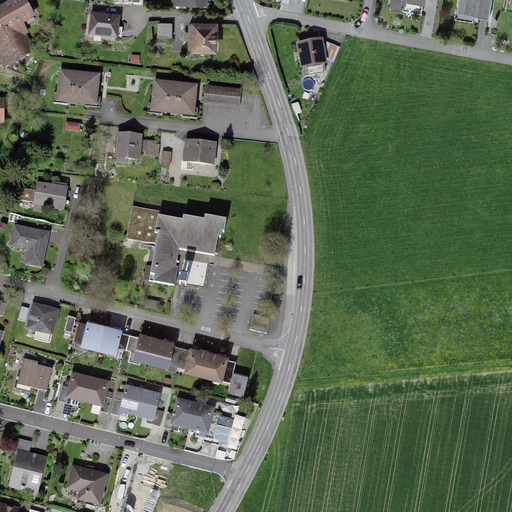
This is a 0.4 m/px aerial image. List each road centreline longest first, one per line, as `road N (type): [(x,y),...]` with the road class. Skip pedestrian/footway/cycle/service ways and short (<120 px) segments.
road 1 (secondary): [(249,21),(302,201),(303,288),(292,351)]
road 2 (residential): [(292,351),(0,280)]
road 3 (residential): [(245,473),(1,411)]
road 4 (residential): [(362,32),(511,60)]
road 5 (secondary): [(292,351),(245,473)]
